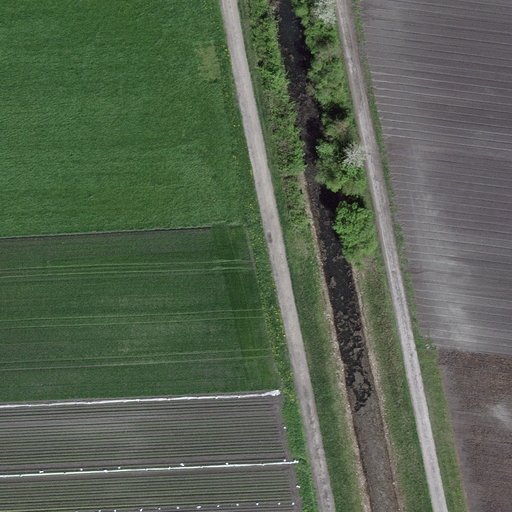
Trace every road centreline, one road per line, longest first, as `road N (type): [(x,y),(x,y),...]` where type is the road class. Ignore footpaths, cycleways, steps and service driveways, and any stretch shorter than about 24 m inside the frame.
road 1 (track): [(341,0),(441,511)]
road 2 (track): [(228,0),(328,511)]
